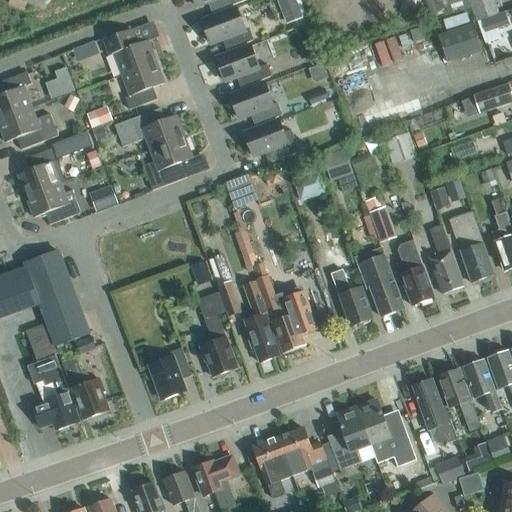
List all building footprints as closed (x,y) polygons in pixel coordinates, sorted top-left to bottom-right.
[(193,0),(196,7),(207,2),(212,14),(243,2),(247,0),(193,0)] [(276,0),(285,23),(302,16),(296,0),(276,0)] [(422,0),(428,19),(467,6),(464,0),(422,0)] [(499,15),(493,0),(469,0),(478,22),(482,21),(499,15)] [(244,31),(236,9),(202,22),(210,44),(222,40),(226,51),(254,41),(249,29),(244,31)] [(482,21),(485,30),(508,22),(504,13),(499,15),(482,21)] [(482,53),(473,24),(439,34),(448,63),(482,53)] [(156,63),(148,41),(137,46),(132,34),(105,45),(109,57),(114,55),(122,76),(156,63)] [(388,65),(408,57),(399,36),(379,43),(388,65)] [(101,54),(97,42),(85,46),(90,59),(101,54)] [(259,68),(251,47),(216,60),(225,82),(236,77),(240,89),(272,77),(267,65),(259,68)] [(315,47),(304,51),(308,64),(320,60),(315,47)] [(153,89),(164,84),(156,63),(122,76),(130,97),(125,99),(130,111),(158,100),(153,89)] [(55,73),(64,96),(75,92),(66,69),(55,73)] [(24,88),(32,85),(27,73),(0,83),(0,94),(1,96),(0,96),(0,121),(32,109),(24,88)] [(273,106),(265,84),(230,97),(239,119),(250,115),(255,126),(282,116),(278,104),(273,106)] [(480,114),(511,102),(511,95),(509,85),(474,97),(480,114)] [(308,95),(313,107),(327,102),(322,90),(308,95)] [(69,95),(64,105),(73,110),(78,100),(69,95)] [(50,114),(36,120),(32,109),(0,121),(0,128),(6,143),(17,139),(22,151),(59,137),(50,114)] [(92,129),(111,122),(106,109),(88,116),(92,129)] [(185,138),(177,116),(165,121),(161,109),(115,126),(123,148),(146,139),(150,151),(185,138)] [(495,126),(505,122),(502,112),(492,116),(495,126)] [(284,134),(279,122),(245,135),(253,157),(264,152),(269,164),(300,152),(292,131),(284,134)] [(96,140),(105,137),(102,127),(92,131),(96,140)] [(417,158),(409,133),(385,141),(393,166),(417,158)] [(416,149),(425,146),(421,133),(412,136),(416,149)] [(91,136),(85,134),(82,144),(88,146),(91,136)] [(182,164),(193,159),(185,138),(150,151),(155,163),(143,167),(153,192),(187,179),(182,164)] [(511,139),(503,142),(507,156),(511,154),(511,139)] [(53,163),(57,161),(53,149),(25,160),(29,171),(18,176),(26,197),(61,184),(53,163)] [(333,179),(354,172),(345,149),(325,157),(333,179)] [(97,152),(88,155),(94,170),(102,167),(97,152)] [(490,168),(480,172),(488,194),(498,190),(490,168)] [(326,194),(319,171),(293,179),(300,202),(326,194)] [(465,198),(459,181),(445,185),(451,203),(465,198)] [(81,214),(76,202),(72,191),(64,194),(61,184),(26,197),(34,219),(46,214),(50,226),(81,214)] [(106,208),(117,204),(111,187),(100,191),(106,208)] [(444,188),(431,192),(437,212),(451,207),(444,188)] [(511,207),(510,209),(511,213),(511,225),(507,213),(506,213),(501,199),(491,202),(497,216),(495,217),(499,231),(503,229),(507,239),(495,243),(506,272),(511,269),(511,207)] [(405,211),(412,208),(409,200),(402,202),(405,211)] [(397,238),(386,207),(370,213),(381,244),(397,238)] [(263,242),(253,216),(250,217),(247,208),(234,213),(246,248),(263,242)] [(482,244),(475,224),(472,213),(453,219),(456,231),(463,251),(461,252),(472,284),(494,276),(483,244),(482,244)] [(464,287),(450,250),(441,227),(430,231),(439,254),(429,258),(443,295),(464,287)] [(401,275),(412,307),(434,298),(414,242),(401,246),(398,252),(402,263),(397,265),(401,275)] [(370,287),(382,318),(404,310),(390,272),(391,272),(385,256),(382,249),(356,258),(367,288),(370,287)] [(89,334),(58,252),(25,264),(26,267),(40,305),(51,334),(56,347),(89,334)] [(215,258),(209,261),(218,287),(224,285),(215,258)] [(206,261),(191,266),(196,281),(211,276),(206,261)] [(262,263),(253,267),(257,280),(267,276),(262,263)] [(0,319),(40,305),(26,267),(0,276),(0,319)] [(370,320),(373,319),(362,288),(351,292),(343,270),(331,275),(350,327),(361,324),(363,325),(369,323),(370,320)] [(269,276),(257,280),(283,355),(306,346),(302,335),(318,329),(314,320),(315,320),(305,293),(279,303),(269,276)] [(218,287),(229,319),(243,313),(232,282),(224,285),(218,287)] [(255,316),(244,320),(250,335),(251,337),(248,338),(251,346),(254,346),(260,364),(280,356),(270,328),(272,327),(256,283),(245,287),(255,316)] [(326,289),(314,292),(324,326),(336,322),(326,289)] [(237,370),(216,313),(225,309),(219,293),(198,301),(214,342),(202,346),(202,347),(200,348),(205,362),(208,361),(214,378),(217,377),(220,379),(226,376),(228,373),(237,370)] [(56,347),(51,334),(27,343),(32,356),(56,347)] [(76,344),(80,354),(93,349),(89,339),(76,344)] [(192,377),(182,349),(171,353),(172,358),(150,366),(163,401),(185,392),(181,381),(192,377)] [(511,390),(511,361),(508,351),(488,359),(498,390),(510,386),(511,390)] [(69,392),(62,373),(57,358),(29,367),(35,385),(44,381),(46,386),(53,383),(57,397),(45,401),(45,402),(32,407),(40,429),(54,424),(56,431),(79,423),(74,410),(76,409),(70,392),(69,392)] [(97,380),(92,382),(87,370),(80,373),(75,360),(64,364),(85,421),(95,417),(98,419),(105,416),(106,413),(109,412),(102,395),(105,394),(100,380),(97,381),(97,380)] [(493,414),(502,410),(484,361),(463,368),(474,399),(486,395),(493,414)] [(462,404),(469,423),(472,432),(481,428),(459,370),(438,378),(450,409),(462,404)] [(445,406),(443,407),(432,380),(413,387),(423,416),(430,413),(442,446),(458,440),(445,406)] [(377,401),(357,408),(371,445),(378,464),(394,458),(398,468),(417,460),(411,444),(400,417),(385,422),(377,401)] [(371,445),(357,408),(337,416),(345,437),(330,443),(340,471),(363,462),(358,450),(371,445)] [(291,433),(279,437),(293,477),(312,470),(329,464),(321,443),(311,447),(304,429),(291,434),(291,433)] [(293,477),(279,437),(266,442),(266,443),(254,448),(261,468),(257,469),(263,485),(271,482),(273,485),(293,477)] [(494,460),(507,456),(500,438),(487,442),(494,460)] [(474,468),(487,463),(482,448),(469,453),(474,468)] [(234,455),(213,463),(213,462),(194,469),(204,497),(215,493),(222,511),(224,511),(233,509),(237,507),(227,483),(242,477),(234,455)] [(465,476),(458,456),(428,467),(435,486),(465,476)] [(329,464),(312,470),(318,488),(336,482),(329,464)] [(199,511),(185,472),(164,480),(174,506),(187,501),(188,505),(187,505),(189,511),(199,511)] [(459,478),(461,482),(464,494),(483,488),(479,472),(459,478)] [(435,488),(431,479),(416,484),(420,494),(435,488)] [(511,511),(511,483),(505,483),(500,511),(511,511)] [(166,511),(161,498),(159,499),(154,484),(133,491),(137,502),(135,503),(138,511),(166,511)] [(445,511),(433,496),(414,511),(413,511),(445,511)] [(455,506),(464,503),(462,496),(453,499),(455,506)] [(356,497),(343,502),(346,511),(350,511),(360,509),(356,497)] [(116,511),(111,500),(89,508),(90,511),(116,511)]
